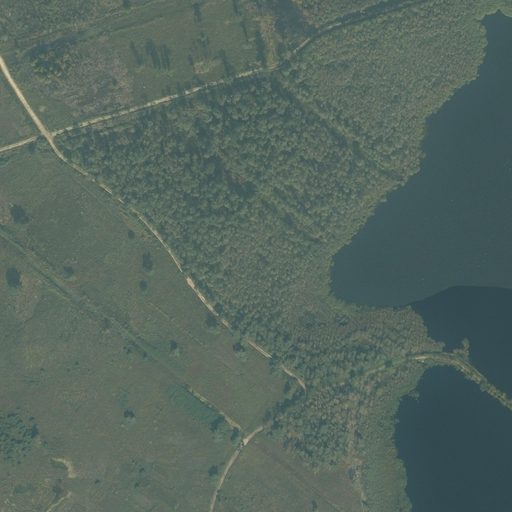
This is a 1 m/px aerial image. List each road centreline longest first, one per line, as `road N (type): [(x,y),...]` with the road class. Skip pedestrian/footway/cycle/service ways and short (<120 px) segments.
road 1 (track): [(413,0),(333,25),(267,67),(44,135)]
road 2 (track): [(305,394),(206,306),(144,222),(44,135)]
road 3 (track): [(211,511),(249,438),(305,394)]
